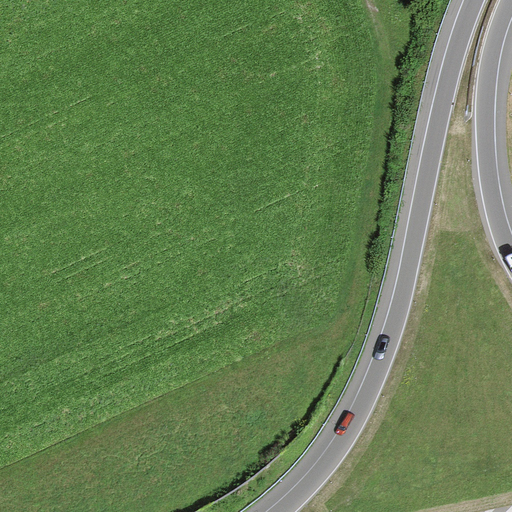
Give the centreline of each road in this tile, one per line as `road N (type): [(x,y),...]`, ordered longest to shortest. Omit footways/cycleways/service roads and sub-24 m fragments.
road 1 (motorway): [(475,0),(455,54),(393,330),(347,434),(281,511)]
road 2 (motorway): [(511,256),(485,142),(494,40),(511,0)]
